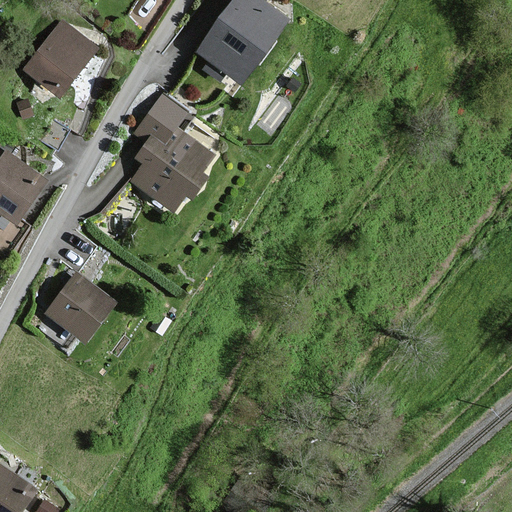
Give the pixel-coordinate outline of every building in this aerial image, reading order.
[(232,0),(235,2),(202,48),(243,78),(288,16),(266,0),(232,0)] [(97,47),(64,23),(30,67),(63,92),(97,47)] [(187,111),(164,96),(141,129),(153,138),(141,155),(150,161),(136,180),(174,206),(211,153),(175,128),(187,111)] [(46,178),(8,151),(0,162),(0,206),(19,220),(46,178)] [(116,300),(79,274),(51,311),(88,336),(116,300)] [(20,511),(36,489),(1,465),(0,466),(0,511),(20,511)]
